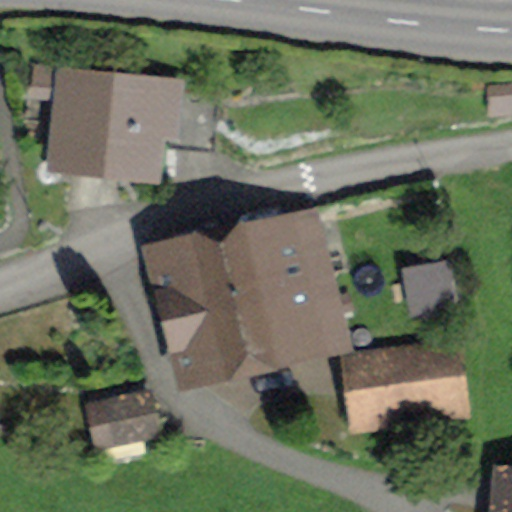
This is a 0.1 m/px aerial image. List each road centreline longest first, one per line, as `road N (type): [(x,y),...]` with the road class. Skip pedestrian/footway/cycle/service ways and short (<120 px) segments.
road 1 (residential): [(0,288),(217,205),(345,173),(511,147)]
road 2 (primary): [(511,30),(233,0)]
